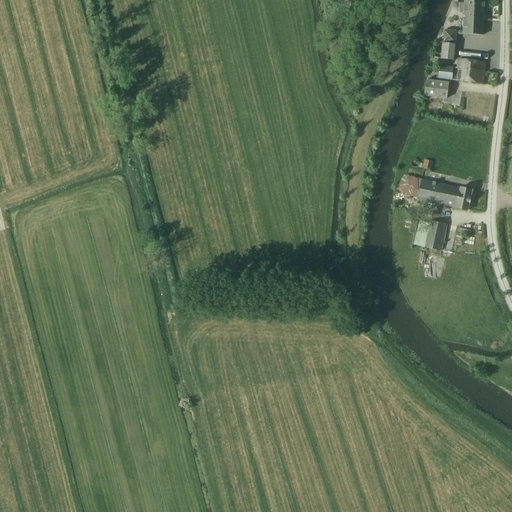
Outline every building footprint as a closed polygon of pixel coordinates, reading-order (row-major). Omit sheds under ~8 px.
[(464,0),(463,35),(483,36),(484,0),(464,0)] [(456,43),(457,31),(444,31),(444,43),(456,43)] [(455,61),(456,45),(443,44),(442,60),(455,61)] [(476,70),(484,71),(485,64),(457,60),(456,69),(476,71),(476,70)] [(483,84),(484,73),(484,71),(476,70),(476,71),(456,69),(453,69),(440,67),(439,79),(483,84)] [(449,83),(427,80),(424,96),(447,99),(449,83)] [(480,116),(481,104),(459,102),(458,114),(480,116)] [(421,180),(417,200),(467,211),(472,191),(421,180)] [(428,221),(422,247),(441,252),(447,225),(428,221)]
